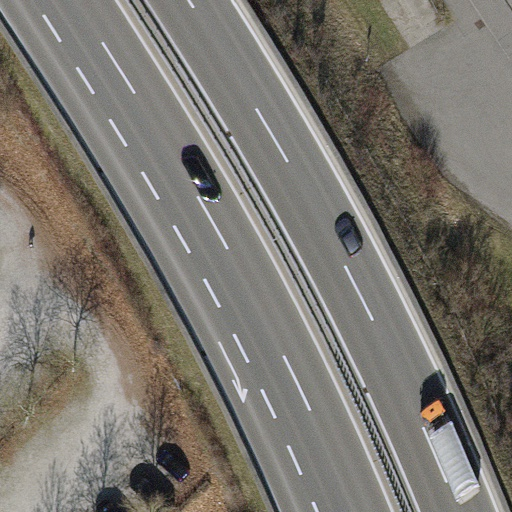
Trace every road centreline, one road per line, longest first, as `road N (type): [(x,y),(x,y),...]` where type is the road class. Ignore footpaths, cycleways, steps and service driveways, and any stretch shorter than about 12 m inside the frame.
road 1 (motorway): [(76,0),(224,241),(356,511)]
road 2 (motorway): [(460,511),(375,318),(299,173),(188,0)]
